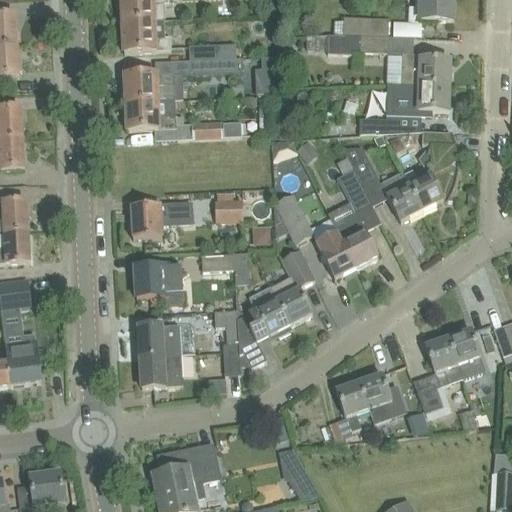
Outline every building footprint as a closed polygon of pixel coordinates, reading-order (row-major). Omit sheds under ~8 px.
[(169,7),(168,0),(121,0),(123,26),(154,25),(165,24),(164,7),(169,7)] [(272,0),(272,2),(266,2),(265,15),(272,15),(272,18),(279,19),(279,0),(272,0)] [(452,25),(453,0),(415,0),(415,10),(422,10),(421,24),(452,25)] [(0,49),(18,49),(16,18),(0,19),(0,49)] [(344,24),(343,39),(389,41),(390,23),(344,21),(344,24)] [(165,41),(165,24),(154,25),(123,26),(125,57),(171,54),(171,41),(165,41)] [(328,54),(327,58),(351,59),(351,55),(388,57),(389,41),(343,39),(334,39),(328,39),(328,54)] [(190,63),(236,61),(235,48),(189,50),(190,63)] [(0,80),(20,80),(18,49),(0,49),(0,80)] [(450,90),(451,65),(421,64),(421,59),(402,58),(401,89),(450,90)] [(236,61),(190,63),(190,64),(190,78),(243,76),(243,61),(236,61)] [(277,62),(261,62),(262,73),(276,74),(277,62)] [(127,107),(158,106),(176,105),(174,77),(126,79),(127,107)] [(394,88),(393,119),(432,120),(432,115),(449,116),(450,90),(403,89),(394,88)] [(272,102),(259,102),(260,139),(271,139),(271,124),(273,124),(272,102)] [(158,120),(158,106),(127,107),(128,135),(154,134),(177,133),(177,128),(176,120),(158,120)] [(0,143),(23,142),(21,111),(0,112),(0,143)] [(360,129),(360,139),(386,138),(386,123),(360,122),(360,129)] [(223,127),(223,125),(192,127),(192,142),(242,139),(241,126),(223,127)] [(177,133),(154,134),(155,144),(192,142),(192,127),(177,128),(177,133)] [(295,133),(279,133),(279,144),(295,144),(295,133)] [(413,187),(409,189),(422,216),(444,204),(447,205),(446,206),(447,207),(448,205),(452,205),(453,195),(455,190),(457,184),(458,174),(452,168),(458,163),(458,157),(456,149),(456,140),(453,140),(452,137),(432,136),(423,136),(422,149),(430,149),(426,159),(430,161),(429,166),(425,167),(429,179),(418,184),(413,187)] [(398,139),(389,144),(396,156),(405,152),(398,139)] [(0,173),(25,173),(23,142),(0,143),(0,173)] [(308,168),(319,157),(308,145),(297,155),(308,168)] [(381,187),(362,151),(342,152),(354,173),(372,210),(388,202),(401,227),(422,216),(409,189),(402,176),(381,187)] [(356,219),(372,210),(354,173),(337,182),(356,219)] [(468,195),(468,204),(476,204),(476,196),(468,195)] [(297,248),(313,240),(292,199),(275,208),(297,248)] [(3,207),(0,206),(0,220),(4,220),(5,237),(29,235),(27,205),(7,206),(3,206),(3,207)] [(243,205),(214,206),(215,227),(243,226),(243,225),(243,205)] [(151,210),(131,211),(133,243),(153,242),(163,241),(162,230),(192,228),(191,207),(161,209),(151,210)] [(347,228),(336,234),(357,273),(378,262),(369,244),(365,237),(365,236),(376,230),(368,212),(356,219),(355,218),(344,223),(347,228)] [(330,222),(309,233),(313,240),(315,245),(322,258),(321,258),(326,266),(335,284),(357,273),(336,234),(330,222)] [(0,267),(7,267),(31,266),(29,235),(5,237),(0,237),(0,267)] [(291,330),(313,319),(299,293),(315,285),(300,255),(281,264),(290,281),(271,291),(291,330)] [(248,257),(234,258),(235,274),(236,289),(250,289),(248,257)] [(234,258),(202,260),(203,276),(235,274),(234,258)] [(181,269),(135,271),(137,303),(157,301),(164,301),(164,308),(164,309),(183,308),(181,269)] [(0,287),(0,288),(3,315),(12,314),(20,313),(31,312),(28,284),(0,287)] [(271,291),(249,302),(256,315),(250,318),(257,331),(251,334),(250,335),(257,348),(258,347),(278,337),(279,341),(293,334),(291,330),(271,291)] [(241,314),(238,316),(240,356),(241,371),(250,371),(251,373),(267,366),(258,347),(257,348),(250,335),(251,334),(245,321),(241,314)] [(222,316),(215,316),(216,331),(226,331),(227,349),(223,349),(224,357),(240,356),(238,316),(237,316),(237,315),(232,315),(231,315),(222,316)] [(181,359),(180,329),(139,331),(140,362),(181,359)] [(511,347),(506,329),(494,333),(500,351),(504,361),(511,357),(511,347)] [(471,334),(448,342),(463,382),(463,384),(476,379),(486,376),(481,362),(478,353),(471,334)] [(425,350),(432,369),(440,392),(443,391),(451,388),(450,387),(463,382),(448,342),(425,350)] [(11,390),(41,386),(36,346),(25,347),(24,347),(6,350),(8,366),(11,390)] [(225,380),(241,379),(241,371),(240,356),(224,357),(225,380)] [(142,392),(183,390),(181,359),(140,362),(142,392)] [(0,367),(0,391),(11,390),(8,366),(0,367)] [(382,378),(359,386),(369,414),(374,428),(386,423),(405,417),(403,410),(397,391),(388,394),(382,378)] [(359,386),(336,394),(343,413),(346,422),(347,422),(351,436),(361,432),(357,419),(369,414),(359,386)] [(433,388),(417,394),(424,416),(440,410),(435,394),(433,388)] [(478,433),(470,413),(458,417),(465,437),(478,433)] [(339,425),(329,428),(335,445),(345,442),(339,425)] [(160,478),(154,479),(160,511),(196,511),(195,504),(206,502),(202,485),(220,482),(217,469),(213,450),(172,458),(175,474),(160,478)] [(494,477),(498,477),(495,511),(511,511),(511,458),(495,458),(494,477)] [(301,505),(322,500),(305,473),(288,483),(301,505)] [(34,509),(21,511),(66,511),(66,510),(61,477),(30,481),(32,490),(34,509)] [(0,511),(10,511),(10,507),(5,507),(2,485),(0,485),(0,511)]
